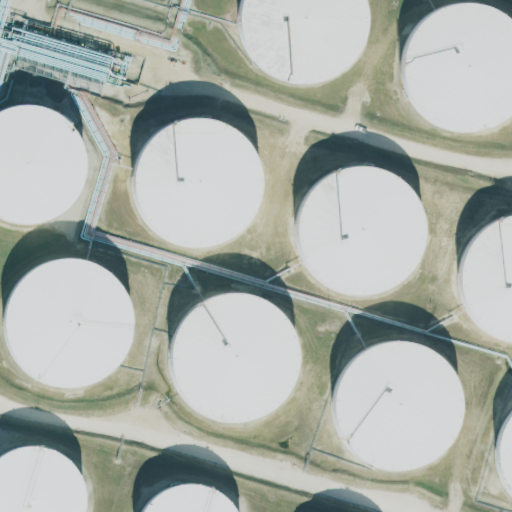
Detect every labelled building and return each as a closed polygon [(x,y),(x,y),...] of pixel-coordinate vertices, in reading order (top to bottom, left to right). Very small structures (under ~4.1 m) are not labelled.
[(236,32),(235,11),(237,0),(363,0),(365,3),(366,23),(361,43),(350,61),(334,74),(315,82),(294,83),(274,78),(257,67),(244,51),(236,32)] [(400,82),(398,61),(403,41),(414,24),(430,10),(449,3),(470,1),(490,6),(507,17),(511,22),(511,111),(498,123),(479,131),(458,133),(438,128),(421,117),(407,101),(400,82)] [(0,109),(8,106),(26,103),(45,107),(61,116),(74,129),(83,146),(85,165),(82,183),(73,200),(59,213),(42,221),(23,224),(5,220),(0,217),(0,109)] [(130,186),(132,165),(140,146),(153,131),(171,120),(191,116),(212,118),(231,126),(246,140),(257,158),(261,178),(259,198),(251,217),(237,233),(220,243),(200,248),(179,246),(160,238),(145,224),(134,206),(130,186)] [(294,245),(292,225),(298,205),(309,187),(324,174),(344,166),(364,165),(384,170),(402,181),(415,197),(423,216),(424,236),(419,256),(408,274),(392,287),(373,295),(352,296),(332,291),(315,280),(301,264),(294,245)] [(457,293),(456,273),(461,253),(472,235),(488,222),(507,214),(511,213),(511,343),(495,339),(478,328),(465,312),(457,293)] [(1,338),(0,317),(5,297),(15,279),(31,266),(50,258),(71,257),(91,262),(109,273),(122,289),(130,308),(131,329),(126,349),(115,366),(99,379),(80,387),(60,389),(39,384),(22,373),(9,357),(1,338)] [(167,372),(166,351),(171,331),(182,313),(198,300),(217,292),(237,291),(257,296),(275,307),(288,323),(296,342),(297,362),(292,382),(281,400),(266,413),(247,421),(226,422),(206,417),(188,407),(175,391),(167,372)] [(330,419),(329,398),(334,378),(345,361),(360,347),(380,340),(400,338),(420,343),(438,354),(451,370),(459,389),(460,410),(455,430),(444,447),(428,460),(409,468),(389,470),(369,465),(351,454),(338,438),(330,419)] [(496,468),(494,448),(499,428),(510,410),(511,408),(511,497),(503,488),(496,468)] [(0,511),(0,455),(12,449),(28,445),(45,447),(61,454),(73,466),(82,481),(85,497),(83,511),(0,511)] [(154,495),(169,486),(186,483),(203,485),(218,492),(231,504),(235,511),(140,511),(143,507),(154,495)]
